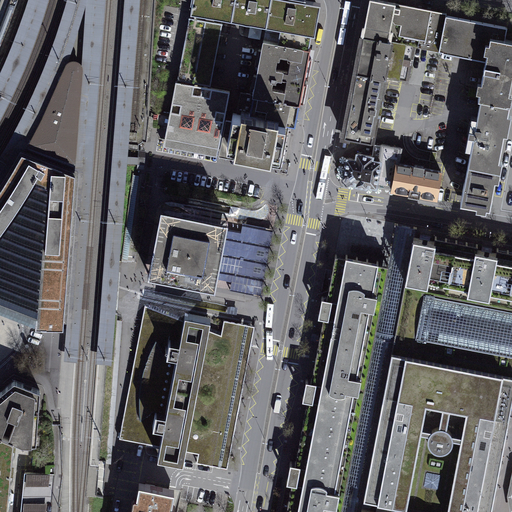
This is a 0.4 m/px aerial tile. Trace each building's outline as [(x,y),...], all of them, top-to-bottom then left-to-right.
[(0,194),(7,185),(9,181),(24,158),(27,154),(31,146),(35,138),(44,119),(60,84),(67,64),(77,33),(86,5),(84,35),(82,69),(80,92),(76,135),(78,153),(78,162),(77,173),(75,206),(74,209),(72,239),(71,256),(69,280),(69,282),(69,288),(68,294),(67,305),(67,312),(66,317),(65,328),(63,360),(76,361),(77,355),(79,337),(82,294),(84,266),(89,210),(92,164),(99,69),(103,25),(104,3),(104,0),(69,0),(63,20),(51,56),(34,95),(24,118),(14,137),(0,159),(0,194)] [(29,0),(19,32),(6,67),(0,78),(0,119),(12,95),(22,73),(34,44),(46,11),(48,0),(29,0)] [(125,0),(107,226),(101,309),(97,363),(107,364),(111,364),(115,310),(122,227),(128,159),(129,132),(139,0),(125,0)] [(177,74),(165,139),(227,150),(285,161),(297,97),(301,75),(304,57),(309,33),(315,0),(191,0),(191,2),(190,8),(177,74)] [(369,0),(363,35),(415,46),(439,50),(446,14),(376,0),(369,0)] [(480,98),(508,104),(511,82),(511,41),(505,40),(507,28),(447,16),(440,51),(487,60),(480,98)] [(356,71),(385,77),(398,79),(402,57),(412,59),(415,46),(363,35),(356,71)] [(76,61),(72,61),(67,64),(60,84),(44,119),(35,138),(31,146),(27,154),(9,181),(7,185),(0,194),(0,298),(37,313),(35,325),(65,328),(66,317),(67,312),(67,305),(68,294),(69,288),(69,282),(72,239),(74,209),(75,206),(77,173),(78,162),(78,153),(76,135),(80,92),(82,69),(79,63),(76,61)] [(385,77),(356,71),(343,135),(373,141),(385,77)] [(468,163),(496,168),(508,104),(480,98),(468,163)] [(389,193),(395,164),(357,157),(355,164),(344,162),(340,183),(389,193)] [(496,168),(468,163),(466,172),(460,201),(470,203),(476,204),(489,206),(496,168)] [(395,164),(389,193),(438,202),(444,173),(395,164)] [(228,220),(161,206),(148,274),(215,287),(217,279),(247,285),(257,234),(226,228),(228,220)] [(511,250),(434,235),(432,242),(426,241),(417,239),(413,252),(399,249),(338,238),(327,296),(322,295),(318,315),(323,316),(284,511),(491,511),(511,408),(511,250)] [(245,323),(146,303),(119,439),(184,451),(219,458),(245,323)] [(40,391),(15,381),(0,393),(0,432),(13,437),(22,442),(37,442),(40,391)] [(13,437),(0,432),(0,504),(6,507),(13,437)] [(25,468),(20,511),(50,511),(55,473),(25,468)] [(171,511),(178,479),(141,472),(133,511),(171,511)]
